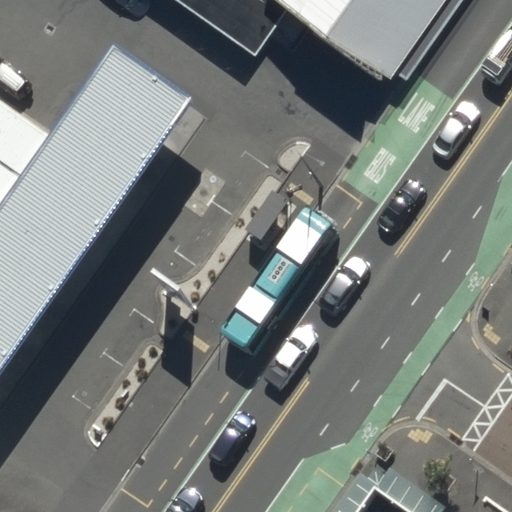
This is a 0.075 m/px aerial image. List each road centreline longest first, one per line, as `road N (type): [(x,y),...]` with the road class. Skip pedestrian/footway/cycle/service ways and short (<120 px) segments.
road 1 (secondary): [(511,85),(350,311)]
road 2 (secondary): [(350,311),(212,511)]
road 3 (residential): [(350,311),(511,421)]
